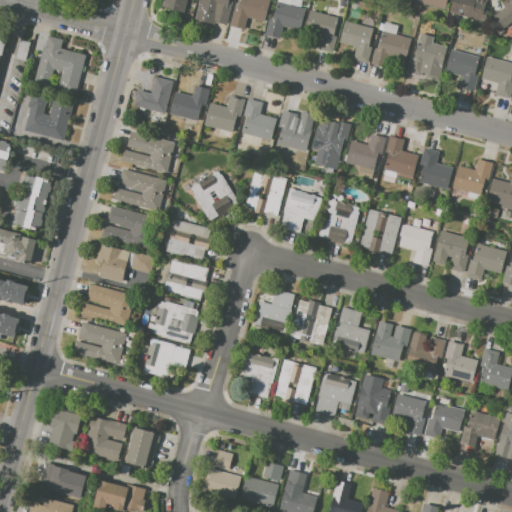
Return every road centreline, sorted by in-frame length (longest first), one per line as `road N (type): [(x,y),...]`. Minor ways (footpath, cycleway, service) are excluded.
road 1 (residential): [(511,136),(0,1)]
road 2 (tertiary): [(133,0),(0,504)]
road 3 (tertiary): [(511,494),(38,362)]
road 4 (residential): [(251,250),(192,432),(179,511)]
road 5 (residential): [(511,318),(251,250)]
